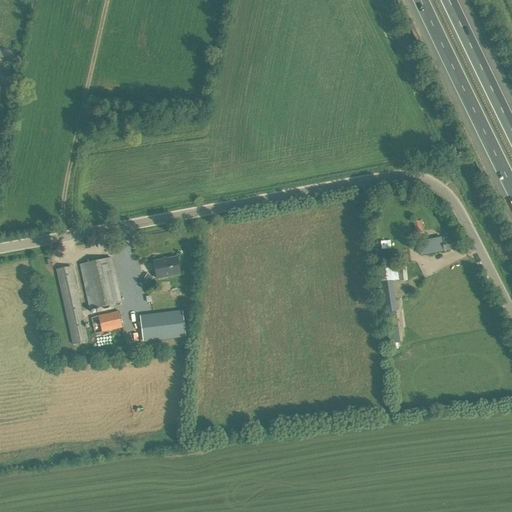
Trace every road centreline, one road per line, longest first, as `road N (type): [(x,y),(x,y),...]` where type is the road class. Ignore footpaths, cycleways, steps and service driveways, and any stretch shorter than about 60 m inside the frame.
road 1 (unclassified): [(511,314),(468,224),(418,177),(369,178),(0,247)]
road 2 (motorway): [(420,0),(511,190)]
road 3 (motorway): [(511,130),(448,0)]
